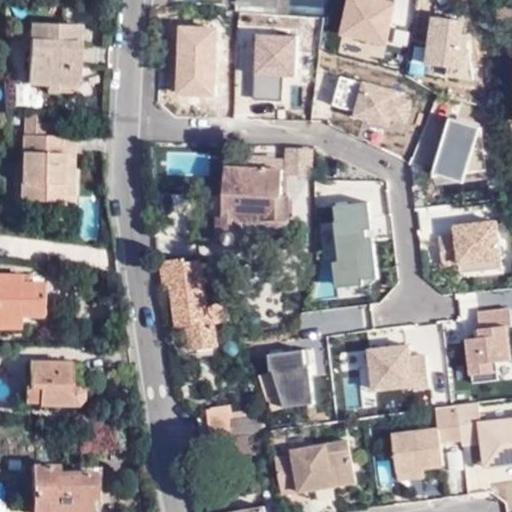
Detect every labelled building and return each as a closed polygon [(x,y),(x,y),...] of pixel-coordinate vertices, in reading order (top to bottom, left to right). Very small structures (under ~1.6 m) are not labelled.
[(281,0),(240,0),(240,10),(282,12),(281,0)] [(328,32),(327,14),(296,13),(295,30),(328,32)] [(49,84),(50,92),(77,93),(79,29),(34,26),(31,83),(49,84)] [(407,95),(408,76),(470,77),(470,37),(388,34),(386,94),(407,95)] [(271,90),(262,91),(265,116),(302,112),(297,74),(269,77),(271,90)] [(44,127),(45,116),(24,116),(24,126),(44,127)] [(45,138),(44,127),(24,126),(22,204),(64,205),(65,166),(52,166),(52,155),(76,157),(75,140),(45,138)] [(75,205),(76,157),(52,155),(52,166),(65,166),(64,205),(75,205)] [(231,168),(231,218),(225,218),(225,240),(230,244),(244,246),(251,239),(251,220),(274,220),(278,226),(287,226),(294,220),(293,200),(286,199),(286,169),(231,168)] [(425,189),(425,173),(344,172),(344,188),(425,189)] [(203,262),(190,263),(190,260),(167,262),(169,291),(177,290),(180,327),(193,325),(195,350),(218,348),(215,322),(211,322),(206,284),(216,284),(211,264),(204,264),(203,262)] [(0,317),(17,318),(41,317),(41,283),(20,283),(20,276),(0,275),(0,317)] [(0,330),(17,330),(17,318),(0,317),(0,330)] [(69,386),(69,363),(29,363),(30,387),(26,387),(27,402),(41,402),(41,406),(77,406),(82,399),(82,391),(77,386),(69,386)] [(462,439),(464,446),(482,443),(485,464),(511,460),(511,419),(481,423),(478,404),(458,407),(462,439)] [(205,433),(233,434),(233,405),(206,405),(205,433)] [(458,407),(435,410),(437,430),(398,435),(399,448),(394,449),(397,472),(423,469),(444,467),(441,442),(462,439),(458,407)] [(265,418),(234,419),(235,434),(267,433),(265,418)] [(285,432),(275,433),(270,434),(273,451),(286,450),(285,432)] [(292,458),(275,460),(282,497),(305,492),(323,490),(322,485),(331,483),(332,488),(356,483),(348,444),(292,453),(292,458)] [(511,460),(485,464),(485,468),(511,465),(511,460)] [(424,477),(423,469),(397,472),(398,481),(424,477)] [(53,470),(29,471),(29,511),(86,511),(86,501),(92,502),(91,478),(53,478),(53,470)] [(305,492),(282,497),(285,511),(307,507),(305,492)]
